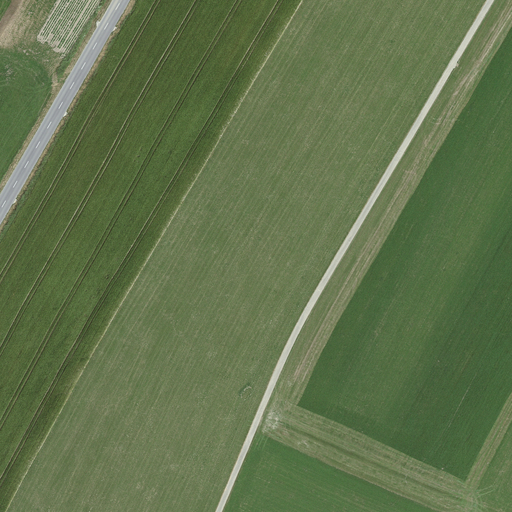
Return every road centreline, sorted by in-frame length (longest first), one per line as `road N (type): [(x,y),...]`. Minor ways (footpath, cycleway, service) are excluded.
road 1 (track): [(488,0),(298,326),(217,511)]
road 2 (tertiary): [(0,207),(120,0)]
